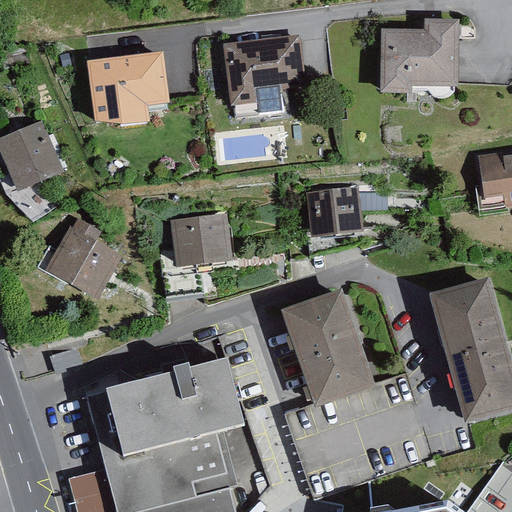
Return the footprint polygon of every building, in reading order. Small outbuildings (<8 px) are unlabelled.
[(425,36),(380,36),(379,100),(412,100),(412,93),(459,94),(460,25),(425,25),(425,36)] [(300,39),(223,49),(231,111),(258,108),(257,94),(281,91),(281,95),(306,92),(300,39)] [(164,57),(87,67),(95,128),(126,124),(125,114),(171,109),(164,57)] [(45,123),(0,142),(0,144),(22,195),(67,175),(45,123)] [(511,155),(481,159),(486,200),(509,197),(510,215),(511,215),(511,155)] [(361,191),(309,196),(314,242),(366,237),(361,191)] [(230,219),(174,224),(179,270),(235,264),(230,219)] [(123,258),(73,229),(48,273),(98,302),(123,258)] [(511,426),(511,352),(495,292),(433,310),(471,439),(511,426)] [(346,304),(282,326),(317,422),(380,399),(346,304)] [(229,370),(89,407),(117,511),(238,511),(233,492),(242,490),(231,446),(248,442),(229,370)] [(69,477),(77,511),(104,511),(95,471),(69,477)]
